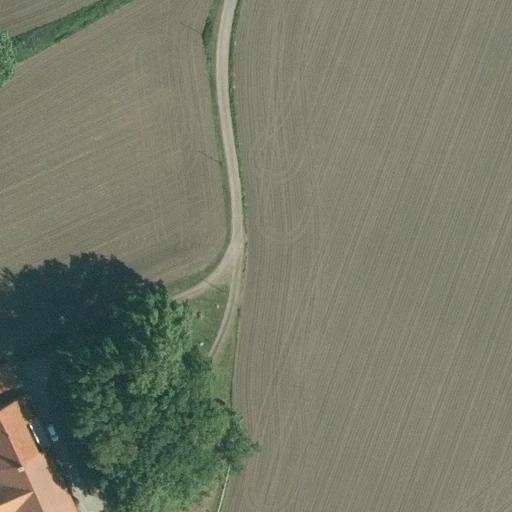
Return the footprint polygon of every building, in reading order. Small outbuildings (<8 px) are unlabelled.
[(172,347),(162,355),(169,364),(179,356),(172,347)] [(9,361),(0,365),(0,390),(18,383),(9,361)] [(24,394),(0,404),(0,467),(39,450),(24,421),(34,416),(24,394)] [(39,450),(0,467),(0,476),(2,481),(16,510),(16,511),(78,511),(48,446),(39,450)] [(2,481),(0,481),(0,511),(10,511),(16,510),(2,481)]
